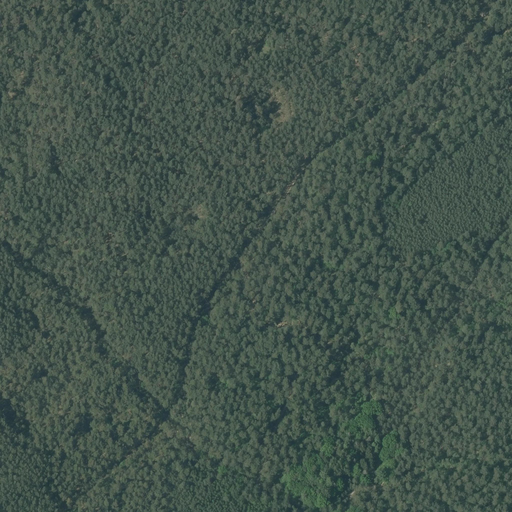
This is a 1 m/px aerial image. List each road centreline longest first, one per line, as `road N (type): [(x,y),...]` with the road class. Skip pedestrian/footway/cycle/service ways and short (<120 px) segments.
road 1 (unknown): [(254,482),(288,391),(318,353),(352,336),(364,319),(384,269),(379,166),(442,108),(454,47),(481,22),(476,0)]
road 2 (track): [(454,47),(414,89),(298,175),(195,330),(165,420)]
road 3 (track): [(165,420),(89,312),(0,241)]
